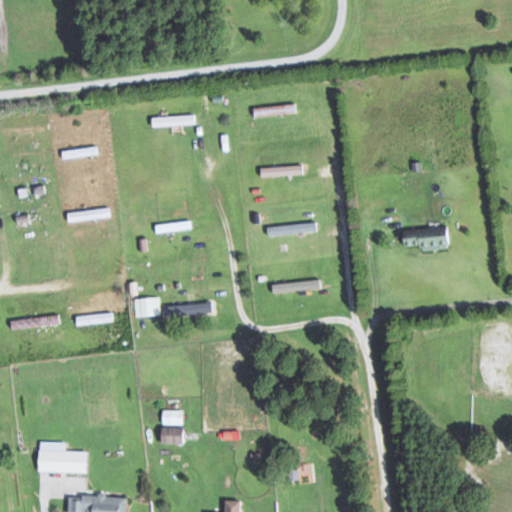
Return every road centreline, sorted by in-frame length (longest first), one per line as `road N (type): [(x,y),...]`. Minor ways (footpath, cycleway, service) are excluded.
road 1 (residential): [(0,96),(349,55),(342,0)]
road 2 (residential): [(338,511),(322,319)]
road 3 (residential): [(322,319),(511,300)]
